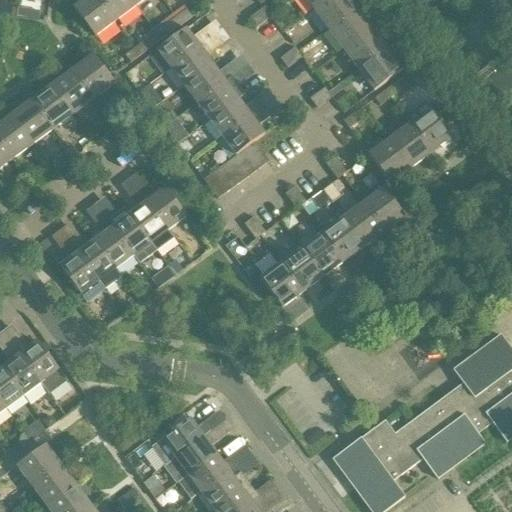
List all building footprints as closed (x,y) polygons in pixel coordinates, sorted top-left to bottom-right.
[(114,23),(96,0),(86,0),(72,11),(92,39),(114,23)] [(127,0),(96,0),(114,23),(134,8),(127,0)] [(127,0),(134,8),(144,0),(127,0)] [(303,0),(312,12),(327,0),(303,0)] [(327,0),(312,12),(327,32),(356,10),(348,0),(327,0)] [(264,8),(257,13),(264,22),(271,17),(264,8)] [(327,32),(342,52),(371,31),(356,10),(327,32)] [(30,11),(29,20),(33,20),(37,21),(38,21),(40,13),(39,13),(30,11)] [(187,11),(174,20),(180,28),(192,18),(187,11)] [(264,22),(257,13),(250,19),(257,28),(264,22)] [(174,20),(166,27),(171,34),(180,28),(174,20)] [(156,53),(170,71),(205,45),(200,38),(194,43),(185,31),(156,53)] [(342,52),(357,72),(386,51),(371,31),(342,52)] [(146,41),(134,50),(139,58),(151,49),(146,41)] [(170,71),(182,88),(211,67),(203,56),(210,51),(205,45),(170,71)] [(295,49),(287,54),(294,64),(302,59),(295,49)] [(139,58),(134,50),(125,57),(131,64),(139,58)] [(386,51),(357,72),(373,94),(402,73),(386,51)] [(294,64),(287,54),(280,59),(287,69),(294,64)] [(92,57),(72,72),(93,101),(113,86),(92,57)] [(182,88),(195,106),(231,79),(226,73),(219,78),(211,67),(182,88)] [(72,72),(51,87),(73,116),(93,101),(72,72)] [(195,106),(208,124),(237,102),(229,91),(236,86),(231,79),(195,106)] [(395,84),(387,91),(392,98),(401,91),(395,84)] [(51,87),(31,102),(53,131),(73,116),(51,87)] [(325,89),(317,94),(324,104),(331,99),(325,89)] [(392,98),(387,91),(375,100),(381,107),(392,98)] [(324,104),(317,94),(309,99),(316,109),(324,104)] [(31,102),(11,117),(32,146),(53,131),(31,102)] [(208,124),(221,141),(256,114),(252,108),(245,113),(237,102),(208,124)] [(433,154),(454,138),(427,102),(406,118),(412,125),(433,154)] [(172,113),(163,120),(168,126),(177,119),(172,113)] [(221,141),(234,159),(244,152),(254,144),(263,137),(255,125),(261,121),(256,114),(221,141)] [(345,123),(350,130),(361,121),(355,114),(345,123)] [(11,117),(0,124),(0,144),(12,161),(32,146),(11,117)] [(412,125),(391,140),(412,169),(433,154),(412,125)] [(110,133),(116,141),(125,134),(119,126),(110,133)] [(183,132),(173,140),(177,147),(189,138),(183,132)] [(125,134),(116,141),(122,148),(131,141),(125,134)] [(412,169),(391,140),(369,156),(391,185),(412,169)] [(0,169),(12,161),(0,144),(0,169)] [(244,152),(258,171),(269,163),(254,144),(244,152)] [(234,159),(248,178),(258,171),(244,152),(234,159)] [(70,163),(76,171),(85,164),(79,156),(70,163)] [(234,159),(224,167),(238,186),(248,178),(234,159)] [(327,166),(332,173),(341,166),(336,159),(327,166)] [(85,164),(76,171),(81,178),(90,172),(85,164)] [(341,166),(332,173),(337,180),(347,173),(341,166)] [(224,167),(214,174),(228,193),(238,186),(224,167)] [(228,193),(214,174),(203,182),(217,201),(228,193)] [(29,193),(35,201),(44,194),(38,186),(29,193)] [(285,196),(291,203),(301,196),(295,189),(285,196)] [(383,190),(363,205),(385,234),(405,219),(383,190)] [(147,192),(140,197),(167,233),(185,219),(164,191),(152,199),(147,192)] [(44,194),(35,201),(41,208),(50,201),(44,194)] [(301,196),(291,203),(297,210),(306,203),(301,196)] [(140,209),(128,217),(155,253),(172,240),(167,233),(140,197),(134,201),(140,209)] [(363,205),(343,220),(365,249),(385,234),(363,205)] [(139,265),(155,253),(128,217),(123,210),(105,223),(132,258),(133,257),(139,265)] [(245,226),(250,234),(260,226),(254,219),(245,226)] [(343,220),(323,235),(345,264),(365,249),(343,220)] [(105,234),(93,243),(115,271),(132,258),(105,223),(100,226),(105,234)] [(66,246),(79,235),(69,224),(56,235),(66,246)] [(260,226),(250,234),(256,241),(265,233),(260,226)] [(323,235),(302,250),(324,279),(345,264),(323,235)] [(77,243),(71,248),(97,284),(99,283),(105,291),(120,279),(115,271),(93,243),(83,250),(77,243)] [(86,305),(103,292),(97,284),(71,248),(65,252),(70,259),(59,268),(80,297),(86,305)] [(302,250),(282,265),(304,295),(324,279),(302,250)] [(177,265),(170,270),(175,277),(182,272),(177,265)] [(304,295),(282,265),(261,281),(283,310),(304,295)] [(424,461),(439,480),(486,445),(479,435),(493,425),(508,444),(511,440),(511,352),(501,337),(454,372),(467,389),(444,407),(441,403),(413,424),(415,428),(399,440),(386,422),(334,461),(372,511),(387,511),(406,499),(394,483),(424,461)] [(20,345),(13,350),(40,385),(41,385),(49,396),(66,383),(63,379),(69,374),(62,365),(56,370),(50,361),(56,357),(45,343),(40,347),(37,343),(25,352),(20,345)] [(13,361),(1,369),(22,398),(40,385),(13,350),(8,354),(13,361)] [(0,404),(5,411),(22,398),(1,369),(0,369),(0,404)] [(47,417),(41,422),(47,430),(56,423),(53,418),(47,417)] [(161,441),(175,460),(210,433),(205,427),(198,432),(189,420),(161,441)] [(29,428),(22,433),(24,435),(30,444),(36,439),(29,428)] [(165,467),(178,484),(216,456),(207,445),(214,439),(210,433),(175,460),(165,467)] [(19,438),(18,445),(22,450),(30,444),(24,435),(19,438)] [(17,467),(33,488),(61,467),(45,447),(17,467)] [(191,501),(200,494),(236,468),(231,462),(224,467),(216,456),(178,484),(191,501)] [(33,488),(48,508),(76,487),(61,467),(33,488)] [(200,494),(213,511),(249,485),(236,468),(200,494)] [(154,500),(165,492),(154,477),(143,485),(145,487),(154,500)] [(248,511),(262,503),(249,485),(213,511),(248,511)] [(48,508),(50,511),(84,511),(91,508),(76,487),(48,508)] [(248,511),(262,511),(266,509),(262,503),(248,511)]
